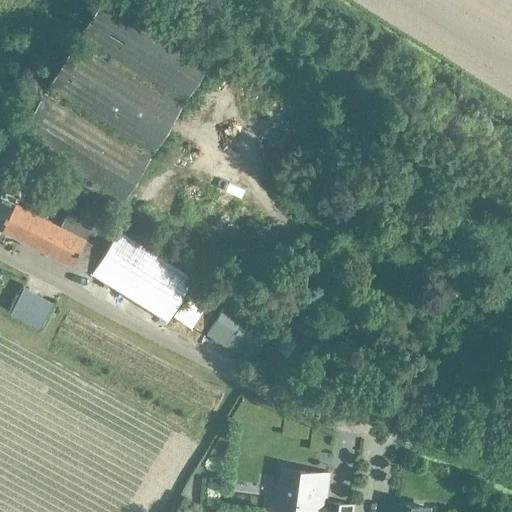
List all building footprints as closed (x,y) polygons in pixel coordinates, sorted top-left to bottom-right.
[(141,0),(94,0),(10,136),(117,204),(215,45),(141,0)] [(393,107),(363,88),(345,118),(374,137),(393,107)] [(0,228),(72,266),(73,265),(87,273),(100,248),(86,240),(86,239),(0,195),(3,189),(0,187),(0,228)] [(117,230),(90,275),(167,322),(194,277),(117,230)] [(190,326),(199,313),(212,291),(198,282),(175,317),(190,326)] [(23,285),(15,305),(45,318),(53,297),(23,285)] [(282,320),(302,336),(316,319),(287,295),(273,312),(282,320)] [(227,300),(207,332),(251,361),(272,328),(227,300)] [(262,365),(286,381),(300,358),(311,363),(319,348),(302,336),(282,320),(268,338),(274,344),(262,365)] [(352,511),(354,503),(325,500),(327,482),(314,480),(315,472),(285,468),(278,511),(352,511)] [(395,511),(391,511),(381,509),(381,511),(425,511),(427,507),(396,503),(395,511)]
